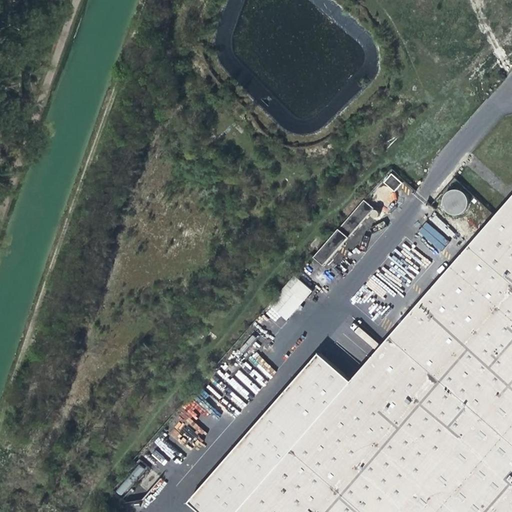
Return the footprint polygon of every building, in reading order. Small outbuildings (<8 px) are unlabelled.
[(394,191),(402,183),(391,173),(383,182),(394,191)] [(453,187),(438,204),(454,218),(469,202),(453,187)] [(511,511),(511,196),(352,380),(320,352),(192,498),(208,511),(511,511)] [(323,256),(333,264),(382,209),(373,199),(323,256)] [(418,231),(439,252),(449,243),(428,221),(418,231)] [(263,311),(275,321),(280,315),(286,321),(312,291),(294,275),(263,311)] [(121,496),(145,470),(139,465),(115,490),(121,496)]
